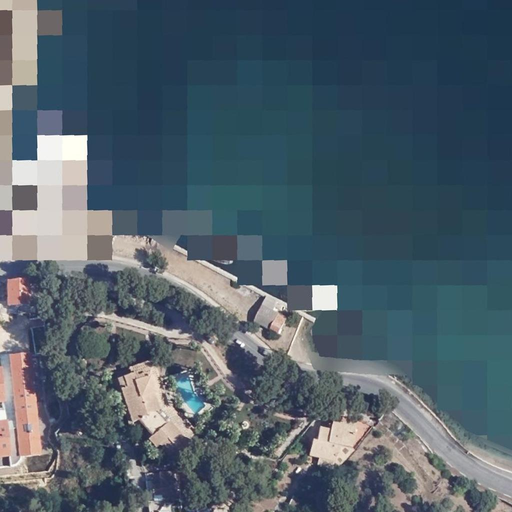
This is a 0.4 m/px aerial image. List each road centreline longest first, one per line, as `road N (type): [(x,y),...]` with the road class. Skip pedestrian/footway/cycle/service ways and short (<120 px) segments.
road 1 (secondary): [(511,489),(481,476),(379,392),(290,376),(124,264)]
road 2 (residential): [(124,264),(129,278),(194,332),(91,312),(69,330),(78,387),(136,469),(138,511)]
road 3 (secondary): [(124,264),(0,270)]
